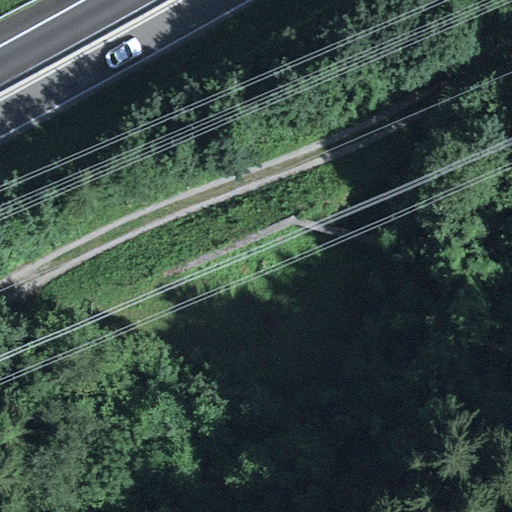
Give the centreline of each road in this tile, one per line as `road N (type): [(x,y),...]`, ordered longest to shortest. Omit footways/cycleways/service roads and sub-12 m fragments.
road 1 (track): [(0,290),(89,245),(336,145),(511,45)]
road 2 (track): [(0,306),(91,315),(246,353)]
road 3 (primary): [(0,120),(214,0)]
road 4 (primary): [(126,0),(0,69)]
